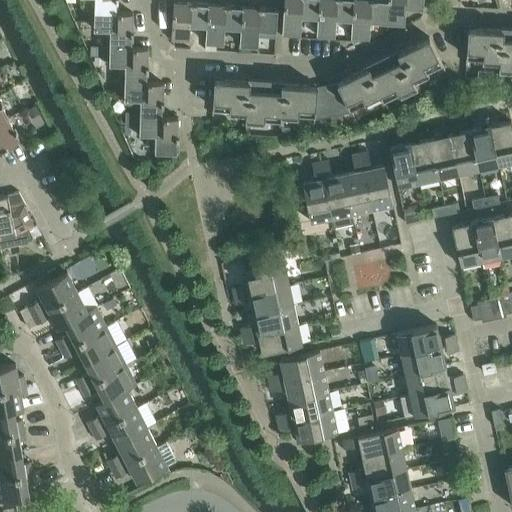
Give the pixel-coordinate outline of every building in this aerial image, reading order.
[(92,0),(93,11),(115,11),(115,0),(92,0)] [(173,2),(170,38),(188,39),(189,24),(206,25),(208,4),(196,3),(197,1),(190,0),(190,3),(173,2)] [(318,15),(318,0),(283,0),(282,30),(300,31),(301,14),(317,15),(318,15)] [(318,0),(318,15),(317,15),(316,32),(335,34),(336,17),(352,18),(353,18),(353,0),(318,0)] [(353,0),(353,18),(352,18),(351,35),(361,35),(369,36),(371,20),(386,21),(388,1),(387,1),(377,0),(353,0)] [(388,1),(386,21),(405,22),(406,6),(422,7),(422,0),(387,0),(387,1),(388,1)] [(206,25),(205,41),(223,42),(224,26),(241,27),(242,6),(231,6),(231,3),(225,3),(225,5),(208,4),(206,25)] [(242,6),(241,27),(240,43),(250,44),(257,45),(258,28),(275,30),(276,9),(265,8),(265,5),(259,5),(258,8),(242,6)] [(130,46),(130,45),(130,34),(131,34),(132,29),(130,29),(130,11),(115,11),(93,11),(92,28),(109,29),(108,45),(130,46)] [(466,49),(466,55),(482,56),(482,64),(495,65),(495,72),(498,72),(498,79),(502,79),(503,72),(511,72),(511,31),(503,31),(503,29),(467,27),(466,49)] [(335,114),(351,111),(348,106),(363,99),(366,106),(379,100),(382,107),(387,105),(383,98),(396,91),(400,98),(413,92),(416,99),(420,97),(417,90),(420,89),(417,82),(429,76),(426,69),(441,62),(438,56),(428,36),(396,52),(397,54),(385,59),(369,67),(368,65),(336,81),(329,82),(335,114)] [(240,43),(239,52),(250,52),(250,44),(240,43)] [(130,46),(108,45),(108,63),(123,64),(123,80),(145,81),(145,80),(145,69),(147,69),(147,65),(145,64),(146,46),(130,45),(130,46)] [(477,69),(477,78),(492,79),(493,70),(477,69)] [(213,100),(212,106),(229,107),(228,116),(243,116),(242,124),(245,124),(244,131),(250,131),(250,124),(260,124),(260,117),(279,118),(279,126),(281,126),(281,134),(289,135),(289,127),(283,126),(283,119),(297,120),(298,112),(314,113),(314,118),(329,116),(323,84),(316,85),(281,83),(280,85),(249,83),(249,81),(214,78),(213,100)] [(145,81),(123,80),(122,98),(139,99),(138,115),(160,115),(161,104),(163,104),(163,98),(161,98),(161,81),(145,80),(145,81)] [(35,104),(26,109),(30,117),(39,112),(35,104)] [(160,115),(138,115),(138,133),(154,133),(153,151),(163,151),(175,151),(175,139),(177,139),(177,134),(175,134),(176,115),(160,115)] [(6,117),(0,120),(0,148),(17,140),(18,139),(6,117)] [(489,125),(498,164),(511,161),(511,134),(509,120),(489,125)] [(124,125),(123,133),(135,134),(136,125),(124,125)] [(498,164),(489,125),(469,129),(478,168),(498,164)] [(450,133),(459,173),(478,168),(469,129),(450,133)] [(459,173),(450,133),(429,137),(438,177),(459,173)] [(410,142),(419,181),(438,177),(429,137),(410,142)] [(419,181),(410,142),(389,146),(397,186),(419,181)] [(163,151),(163,161),(174,161),(175,161),(175,156),(175,151),(163,151)] [(353,164),(370,161),(368,151),(351,155),(353,164)] [(314,179),(301,182),(310,222),(332,217),(323,177),(321,171),(329,169),(327,160),(311,164),(313,173),(312,173),(314,179)] [(363,169),(371,209),(392,204),(383,164),(363,169)] [(343,173),(351,213),(371,209),(363,169),(343,173)] [(323,177),(332,217),(351,213),(343,173),(323,177)] [(31,236),(27,227),(32,224),(23,205),(25,205),(18,191),(0,194),(0,246),(26,242),(31,236)] [(484,196),(486,205),(499,203),(497,193),(484,196)] [(486,205),(484,196),(471,199),(473,208),(486,205)] [(444,205),(446,214),(459,211),(457,202),(444,205)] [(446,214),(444,205),(431,208),(433,217),(446,214)] [(403,214),(405,222),(418,219),(416,211),(403,214)] [(492,216),(501,257),(511,254),(511,212),(492,216)] [(472,220),(481,261),(501,257),(492,216),(472,220)] [(481,261),(472,220),(451,225),(460,265),(481,261)] [(358,243),(349,245),(351,253),(360,251),(358,243)] [(241,282),(242,284),(231,286),(234,303),(245,301),(243,293),(249,292),(288,284),(284,262),(244,271),(247,281),(241,282)] [(23,319),(77,291),(66,271),(35,286),(41,298),(18,310),(23,319)] [(253,311),(293,303),(288,284),(249,292),(253,311)] [(77,291),(23,319),(27,327),(51,315),(56,326),(57,327),(65,323),(64,322),(86,310),(86,309),(77,291)] [(489,301),(492,315),(511,310),(511,309),(509,296),(489,301)] [(331,299),(320,302),(323,318),(334,315),(331,300),(331,299)] [(255,323),(250,324),(239,326),(243,343),(254,341),(252,333),(257,332),(297,323),(293,303),(253,311),(255,323)] [(477,303),(470,305),(473,319),(480,317),(477,303)] [(64,322),(65,323),(69,332),(55,339),(59,348),(105,325),(95,305),(86,309),(86,310),(64,322)] [(257,332),(262,353),(301,345),(297,323),(257,332)] [(105,325),(59,348),(64,358),(79,350),(84,360),(115,344),(105,325)] [(396,333),(400,354),(440,345),(445,344),(444,335),(438,336),(435,325),(396,333)] [(337,327),(329,329),(331,337),(339,335),(337,327)] [(456,342),(446,344),(447,352),(458,349),(456,342)] [(115,344),(84,360),(89,371),(75,378),(79,387),(125,363),(115,344)] [(405,374),(444,365),(440,345),(400,354),(405,374)] [(283,378),(323,370),(319,350),(279,358),(283,378)] [(484,372),(495,370),(493,361),(482,364),(484,372)] [(0,388),(24,385),(22,375),(17,375),(15,363),(0,365),(0,388)] [(125,363),(79,387),(83,395),(98,388),(103,397),(104,398),(127,386),(127,387),(135,383),(134,383),(125,363)] [(375,365),(363,367),(366,382),(378,379),(375,365)] [(444,365),(405,374),(409,394),(465,382),(463,373),(454,374),(455,383),(448,385),(444,365)] [(323,370),(283,378),(288,398),(328,390),(323,370)] [(270,390),(281,388),(277,371),(267,374),(270,390)] [(465,382),(409,394),(414,414),(453,406),(450,392),(467,389),(465,382)] [(0,410),(12,408),(13,409),(23,408),(21,395),(26,394),(24,385),(0,388),(0,410)] [(86,420),(91,429),(136,406),(127,387),(127,386),(104,398),(103,397),(95,402),(100,413),(86,420)] [(277,421),(332,410),(328,390),(288,398),(290,408),(285,408),(286,411),(275,413),(277,421)] [(382,399),(373,400),(376,414),(385,413),(382,399)] [(136,406),(91,430),(95,438),(110,431),(115,442),(147,426),(154,422),(144,402),(136,406)] [(0,432),(23,429),(21,419),(15,420),(13,409),(12,408),(0,410),(0,432)] [(500,408),(491,409),(494,424),(503,422),(500,408)] [(277,421),(279,430),(289,428),(290,430),(294,429),(296,438),(336,430),(332,410),(277,421)] [(371,414),(356,417),(358,426),(373,423),(371,414)] [(448,417),(437,420),(439,430),(451,427),(448,417)] [(147,426),(115,442),(120,452),(106,459),(111,468),(156,445),(147,426)] [(361,457),(401,449),(397,427),(356,436),(352,436),(342,439),(344,448),(358,445),(361,457)] [(0,454),(21,451),(19,440),(24,439),(23,429),(0,432),(0,454)] [(156,445),(111,468),(115,477),(130,469),(135,480),(175,460),(165,441),(156,445)] [(401,449),(361,457),(365,477),(406,468),(401,449)] [(0,476),(30,471),(29,461),(23,462),(21,451),(0,454),(0,476)] [(511,465),(503,467),(511,507),(511,506),(511,465)] [(406,468),(365,477),(370,496),(410,488),(406,468)] [(353,488),(363,485),(359,469),(349,471),(353,488)] [(30,471),(0,476),(0,499),(29,495),(26,482),(32,481),(30,471)] [(370,496),(371,505),(367,506),(368,509),(358,511),(357,511),(393,511),(414,508),(410,488),(370,496)]
